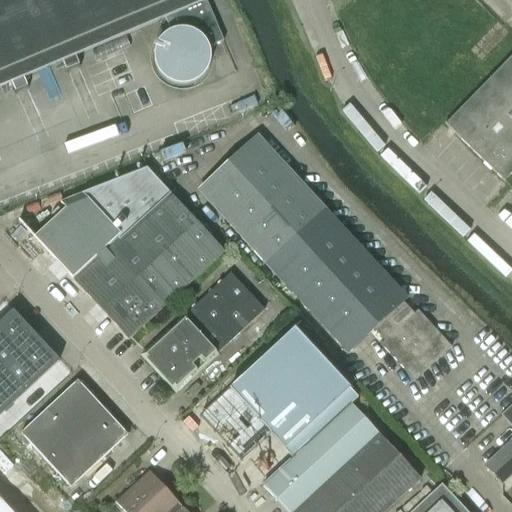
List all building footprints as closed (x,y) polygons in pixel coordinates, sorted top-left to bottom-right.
[(0,0),(0,85),(62,60),(66,71),(79,66),(74,54),(165,16),(172,33),(171,33),(171,34),(170,34),(169,35),(168,35),(168,36),(167,36),(166,36),(166,37),(165,38),(164,38),(164,39),(163,39),(163,40),(162,40),(162,41),(161,41),(161,42),(160,43),(159,44),(159,45),(158,46),(158,47),(157,48),(157,49),(157,50),(156,50),(156,51),(156,52),(156,53),(156,54),(155,54),(155,55),(155,56),(155,57),(155,58),(155,59),(155,60),(155,61),(155,62),(155,63),(156,64),(156,65),(156,66),(156,67),(156,68),(157,68),(157,69),(157,70),(158,70),(158,71),(158,72),(159,73),(159,74),(160,74),(160,75),(161,76),(161,77),(162,77),(162,78),(163,78),(163,79),(164,79),(164,80),(165,80),(165,81),(166,81),(167,82),(168,82),(168,83),(169,83),(170,83),(170,84),(171,84),(172,84),(172,85),(173,85),(174,85),(175,86),(176,86),(177,86),(178,86),(179,86),(179,87),(180,87),(181,87),(182,87),(183,87),(184,87),(185,87),(186,87),(187,87),(187,86),(188,86),(189,86),(190,86),(191,86),(192,85),(193,85),(194,84),(195,84),(196,83),(197,83),(198,83),(199,82),(199,81),(200,81),(201,80),(202,80),(202,79),(203,78),(204,78),(204,77),(205,76),(206,75),(206,74),(207,74),(207,73),(208,72),(208,71),(208,70),(209,69),(209,68),(210,68),(210,67),(210,66),(210,65),(210,64),(211,63),(211,62),(211,61),(211,60),(211,59),(211,58),(211,57),(211,56),(211,55),(210,54),(210,53),(210,52),(210,51),(210,50),(209,50),(209,49),(224,42),(206,0),(0,0)] [(511,55),(447,124),(506,181),(511,175),(511,55)] [(258,138),(199,192),(348,354),(377,328),(387,339),(381,345),(415,382),(452,348),(418,312),(411,318),(401,306),(407,300),(258,138)] [(66,209),(34,239),(129,341),(224,254),(146,170),(60,204),(66,209)] [(230,275),(142,357),(176,394),(265,312),(230,275)] [(13,313),(0,324),(0,416),(59,362),(13,313)] [(292,331),(200,421),(244,467),(275,438),(294,460),(352,406),(358,399),(292,331)] [(78,382),(21,435),(71,489),(128,437),(78,382)] [(294,460),(263,488),(284,511),(386,511),(421,480),(352,406),(294,460)] [(510,446),(486,467),(502,485),(511,476),(511,406),(501,416),(511,428),(511,442),(509,445),(510,446)] [(185,511),(150,473),(116,504),(123,511),(185,511)] [(466,511),(442,486),(413,511),(466,511)]
